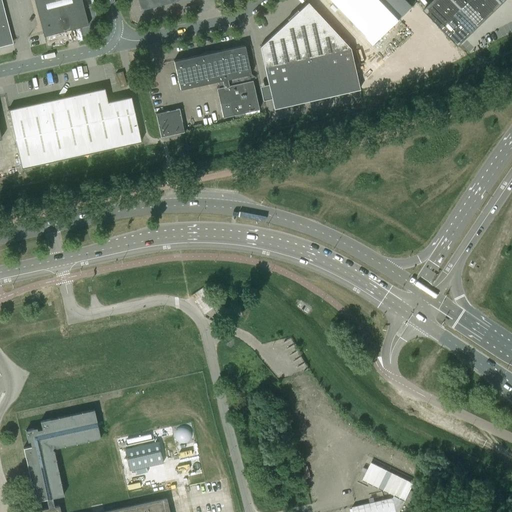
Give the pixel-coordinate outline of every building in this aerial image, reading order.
[(0,0),(0,46),(13,43),(1,0),(0,0)] [(88,25),(84,8),(81,0),(34,0),(44,36),(88,25)] [(138,0),(141,10),(177,0),(138,0)] [(412,7),(405,0),(331,0),(374,44),(412,7)] [(438,0),(433,0),(424,9),(441,27),(454,16),(438,0)] [(453,0),(438,0),(454,16),(461,8),(453,0)] [(469,0),(461,8),(479,26),(487,18),(469,0)] [(484,0),(469,0),(487,18),(495,11),(484,0)] [(499,0),(484,0),(495,11),(502,3),(499,0)] [(308,3),(260,47),(274,108),(359,89),(350,48),(308,2),(307,3),(308,3)] [(461,8),(454,16),(471,33),(479,26),(461,8)] [(454,16),(441,27),(459,45),(471,33),(454,16)] [(244,45),(174,61),(180,89),(222,80),(223,87),(216,88),(223,117),(258,109),(252,80),(228,86),(227,79),(250,74),(244,45)] [(126,86),(122,71),(116,73),(120,88),(126,86)] [(117,147),(107,102),(104,88),(88,92),(101,151),(117,147)] [(88,92),(72,95),(85,154),(101,151),(88,92)] [(69,158),(85,154),(72,95),(56,99),(69,158)] [(107,102),(117,147),(141,142),(131,97),(107,102)] [(69,158),(56,99),(40,102),(53,161),(69,158)] [(24,106),(37,165),(53,161),(40,102),(24,106)] [(37,165),(24,106),(8,110),(21,169),(37,165)] [(155,113),(155,114),(160,137),(184,132),(179,108),(155,113)] [(191,295),(204,314),(215,307),(202,288),(191,295)] [(233,340),(225,345),(226,346),(230,348),(234,346),(234,341),(233,340)] [(35,511),(60,511),(59,506),(54,507),(51,498),(63,495),(53,448),(100,438),(93,409),(40,421),(42,428),(37,430),(36,428),(25,430),(27,441),(30,441),(31,446),(23,448),(35,501),(46,499),(48,508),(35,511)] [(158,441),(124,449),(129,470),(163,463),(158,441)] [(352,507),(353,511),(399,511),(414,483),(371,462),(362,480),(394,496),(393,497),(352,507)] [(101,511),(169,511),(166,498),(101,511)]
